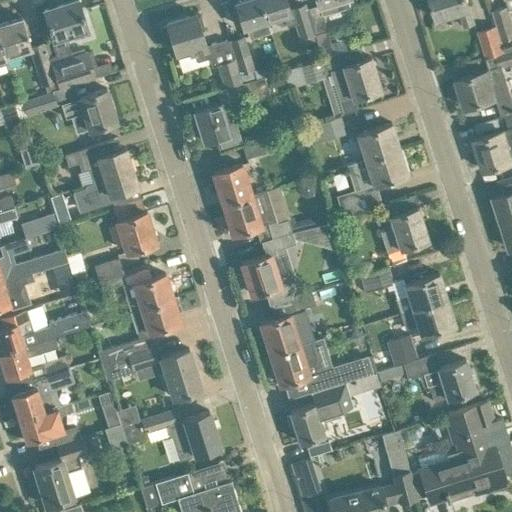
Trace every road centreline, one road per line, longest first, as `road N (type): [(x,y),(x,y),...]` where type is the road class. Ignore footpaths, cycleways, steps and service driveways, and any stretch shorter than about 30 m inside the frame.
road 1 (residential): [(278,511),(122,0)]
road 2 (residential): [(511,385),(388,0)]
